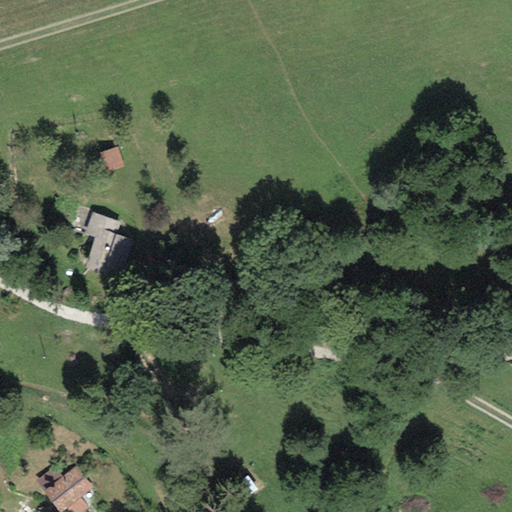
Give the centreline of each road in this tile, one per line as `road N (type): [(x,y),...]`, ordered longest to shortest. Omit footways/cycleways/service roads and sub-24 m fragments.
road 1 (track): [(0,275),(37,301),(109,329),(334,348),(459,388)]
road 2 (track): [(0,44),(152,0)]
